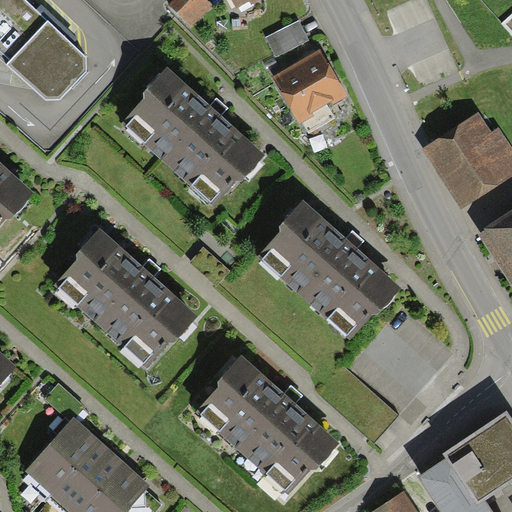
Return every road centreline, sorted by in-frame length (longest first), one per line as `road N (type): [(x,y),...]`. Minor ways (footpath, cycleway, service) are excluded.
road 1 (tertiary): [(361,61),(427,207),(511,354)]
road 2 (residential): [(511,363),(334,511)]
